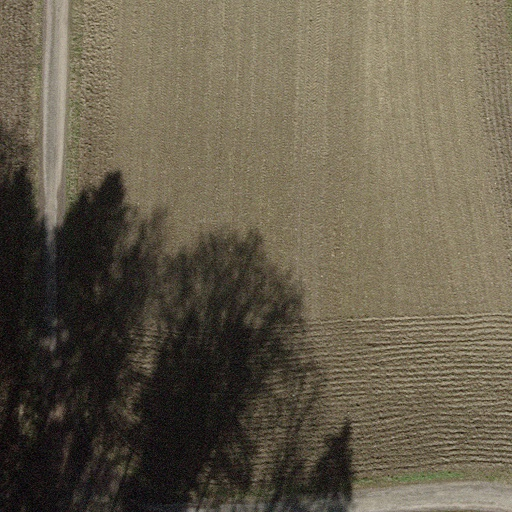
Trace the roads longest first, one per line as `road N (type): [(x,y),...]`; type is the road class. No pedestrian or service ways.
road 1 (track): [(138,511),(90,483),(72,362),(79,0)]
road 2 (track): [(511,495),(294,511)]
